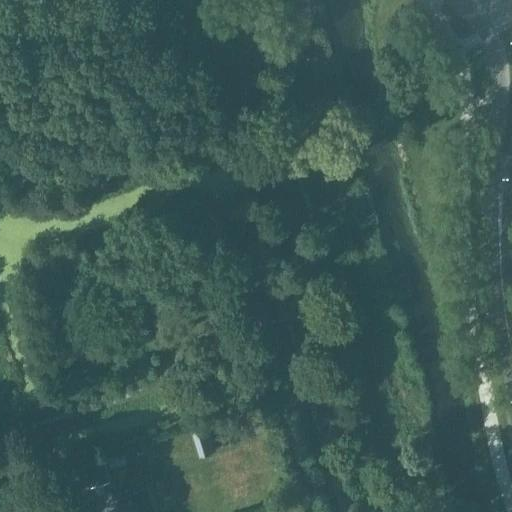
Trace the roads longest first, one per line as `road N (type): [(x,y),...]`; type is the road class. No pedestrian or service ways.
road 1 (tertiary): [(467,2),(499,68),(491,190),(501,230)]
road 2 (tertiary): [(501,230),(511,355)]
